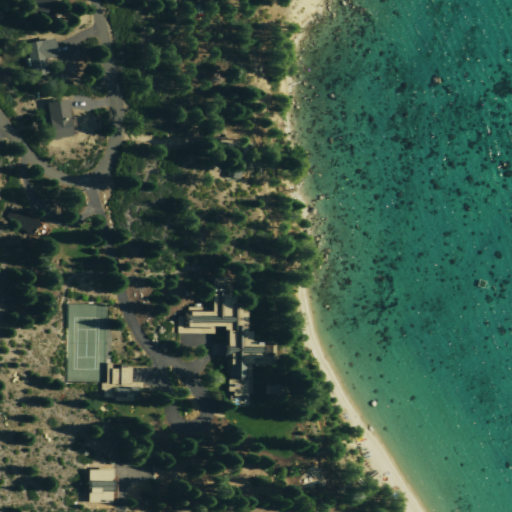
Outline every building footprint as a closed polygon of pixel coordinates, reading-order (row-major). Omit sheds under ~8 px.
[(45,16),(51,0),(28,0),(25,7),(45,16)] [(42,59),(53,57),(50,38),(22,44),(29,77),(45,74),(42,59)] [(48,138),(68,137),(65,100),(45,101),(48,138)] [(239,153),(226,152),(225,178),(238,179),(239,153)] [(2,217),(27,234),(36,222),(10,205),(2,217)] [(108,501),(107,467),(84,468),(84,501),(108,501)]
